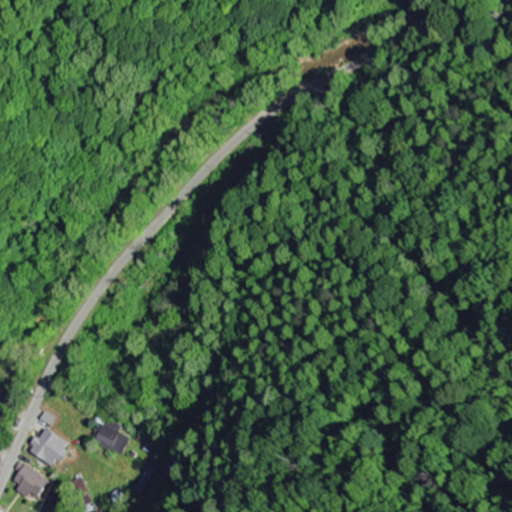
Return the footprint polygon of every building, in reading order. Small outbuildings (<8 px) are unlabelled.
[(126,439),(114,434),(117,427),(100,419),(90,442),(118,455),(126,439)] [(65,444),(40,429),(26,452),(52,468),(62,452),(60,451),(65,444)] [(168,463),(162,477),(169,481),(182,455),(171,450),(165,462),(168,463)] [(28,493),(35,498),(46,483),(17,462),(11,470),(17,474),(11,482),(17,486),(13,492),(24,499),(28,493)] [(113,511),(125,505),(116,490),(104,497),(113,511)]
